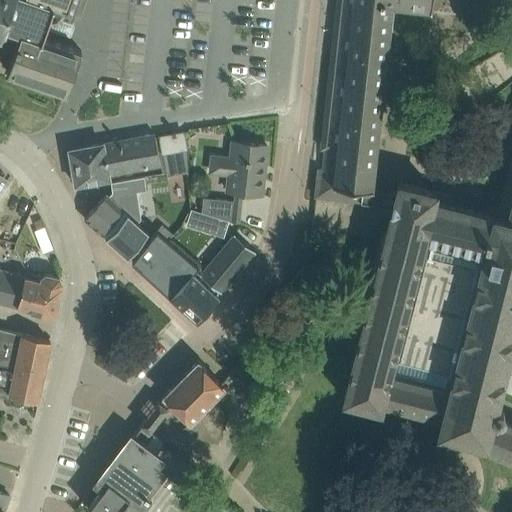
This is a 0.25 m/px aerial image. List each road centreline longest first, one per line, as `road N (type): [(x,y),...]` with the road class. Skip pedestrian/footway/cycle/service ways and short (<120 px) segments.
road 1 (residential): [(71,359),(140,398),(270,258),(299,143)]
road 2 (residential): [(52,134),(277,99)]
road 3 (residential): [(71,359),(84,303),(76,247),(59,199),(26,151)]
road 4 (residential): [(104,0),(70,111),(52,134)]
